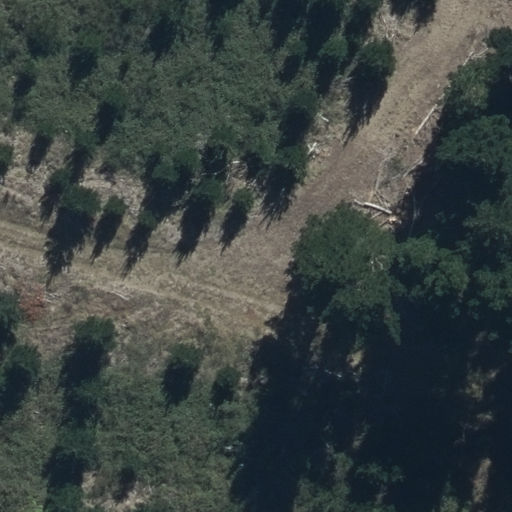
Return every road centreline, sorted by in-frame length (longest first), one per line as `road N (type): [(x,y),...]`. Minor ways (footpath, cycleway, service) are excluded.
road 1 (track): [(0,178),(352,296)]
road 2 (track): [(352,296),(443,0)]
